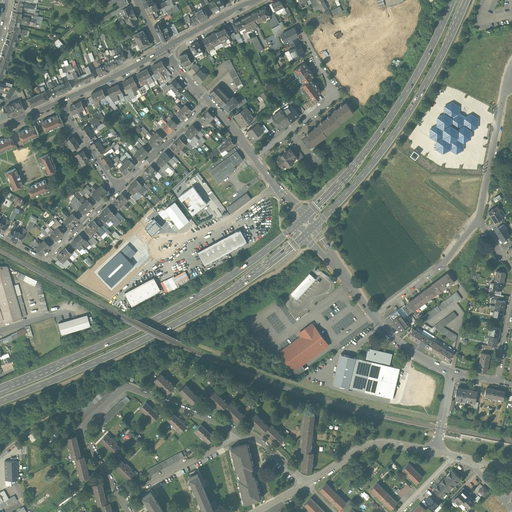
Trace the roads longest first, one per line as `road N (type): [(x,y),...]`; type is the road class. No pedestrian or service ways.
road 1 (primary): [(0,404),(180,325),(310,230)]
road 2 (primary): [(302,220),(177,312),(0,391)]
road 3 (primary): [(310,230),(385,147),(466,0)]
road 4 (primary): [(453,0),(402,98),(302,220)]
road 5 (residential): [(122,498),(82,426),(125,387),(244,431)]
road 6 (residential): [(255,159),(330,101),(331,87),(301,30)]
road 7 (residential): [(116,189),(46,255),(0,235)]
road 8 (residential): [(477,219),(511,78)]
road 9 (residential): [(372,314),(443,263),(477,219)]
road 10 (residential): [(306,486),(375,443),(435,452)]
road 11 (residential): [(122,498),(244,431)]
road 12 (residential): [(210,102),(116,189)]
